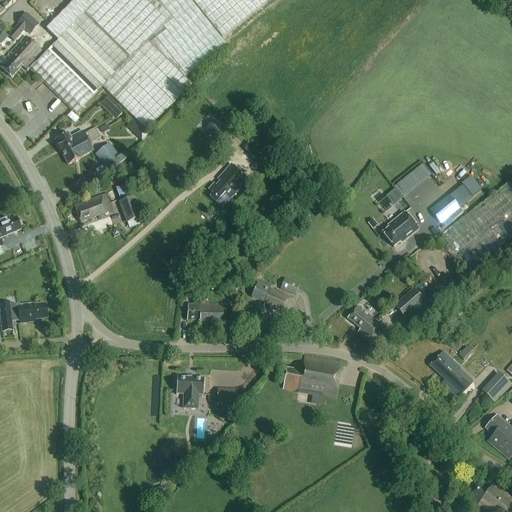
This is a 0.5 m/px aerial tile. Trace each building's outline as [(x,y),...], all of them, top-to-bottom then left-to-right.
[(0,0),(0,15),(5,12),(4,11),(16,2),(15,1),(16,0),(0,0)] [(35,60),(36,61),(38,62),(32,68),(30,70),(32,71),(34,73),(76,115),(102,88),(147,132),(192,86),(185,79),(227,45),(222,40),(271,0),(77,0),(48,31),(60,43),(44,55),(41,53),(35,60)] [(18,25),(8,36),(14,42),(25,30),(30,35),(39,25),(27,14),(17,24),(18,25)] [(35,60),(41,53),(42,52),(35,45),(32,42),(25,37),(5,60),(1,57),(0,58),(0,62),(2,64),(0,66),(0,68),(12,79),(22,67),(27,71),(32,66),(36,61),(35,60)] [(107,98),(102,103),(106,107),(110,102),(107,98)] [(220,146),(230,137),(214,121),(205,131),(220,146)] [(69,134),(67,135),(66,134),(64,135),(64,137),(55,141),(56,143),(55,144),(61,154),(87,139),(90,144),(100,138),(95,129),(84,135),(82,132),(71,138),(69,134)] [(144,131),(139,137),(143,142),(149,136),(144,131)] [(256,160),(268,146),(272,142),(259,132),(252,140),(244,149),(256,160)] [(87,139),(61,154),(62,153),(69,166),(82,159),(82,158),(92,153),(88,145),(90,144),(87,139)] [(95,156),(105,169),(111,165),(115,170),(128,160),(124,155),(120,158),(110,145),(95,156)] [(424,165),(377,199),(385,210),(432,176),(424,165)] [(223,209),(248,181),(231,166),(218,180),(220,182),(216,187),(214,185),(209,190),(213,194),(210,198),(223,209)] [(470,176),(462,183),(472,196),(481,189),(470,176)] [(468,276),(511,240),(511,187),(507,181),(437,239),(468,276)] [(127,185),(116,189),(121,202),(118,203),(126,224),(141,219),(133,197),(131,198),(127,185)] [(81,224),(108,213),(102,196),(74,206),(81,224)] [(449,196),(430,210),(441,224),(445,229),(463,214),(459,209),(449,196)] [(418,231),(404,213),(388,227),(389,228),(382,234),(393,248),(404,239),(405,241),(418,231)] [(9,221),(8,221),(7,218),(0,220),(0,223),(0,225),(0,224),(0,247),(1,248),(0,245),(0,239),(1,239),(22,230),(17,219),(10,223),(9,221)] [(373,220),(368,224),(372,229),(377,225),(373,220)] [(224,230),(212,243),(219,249),(231,236),(224,230)] [(230,239),(221,249),(225,254),(234,243),(230,239)] [(285,280),(281,291),(295,297),(299,286),(285,280)] [(427,290),(421,283),(394,307),(405,320),(425,303),(419,296),(427,290)] [(286,319),(295,298),(277,290),(276,292),(257,284),(251,298),(270,306),(268,311),(286,319)] [(217,292),(217,291),(211,290),(210,303),(225,303),(226,293),(217,292)] [(225,332),(226,305),(193,303),(193,306),(188,305),(187,321),(200,322),(199,331),(225,332)] [(11,305),(9,305),(9,304),(0,304),(0,309),(3,334),(13,332),(11,321),(19,320),(20,325),(37,323),(36,320),(48,319),(47,306),(35,307),(35,305),(18,307),(16,306),(14,305),(11,305)] [(370,344),(384,328),(358,307),(347,320),(360,330),(357,334),(370,344)] [(459,353),(464,360),(474,353),(469,346),(459,353)] [(457,399),(472,383),(457,368),(458,367),(443,352),(429,366),(444,381),(441,384),(457,399)] [(336,399),(342,364),(305,358),(302,372),(286,369),(283,390),(336,399)] [(177,378),(176,396),(177,396),(177,395),(184,396),(183,409),(198,410),(198,396),(203,396),(203,397),(204,379),(203,379),(177,378)] [(498,379),(488,391),(497,400),(508,388),(498,379)] [(237,391),(217,390),(216,404),(236,405),(237,391)] [(225,424),(233,412),(224,405),(215,417),(225,424)] [(509,461),(511,456),(511,427),(511,429),(496,416),(485,429),(494,437),(488,444),(509,461)] [(153,498),(167,495),(163,484),(150,488),(153,498)] [(484,511),(511,511),(511,498),(494,485),(489,492),(479,484),(468,499),(484,511)] [(438,511),(430,496),(417,503),(422,511),(438,511)]
